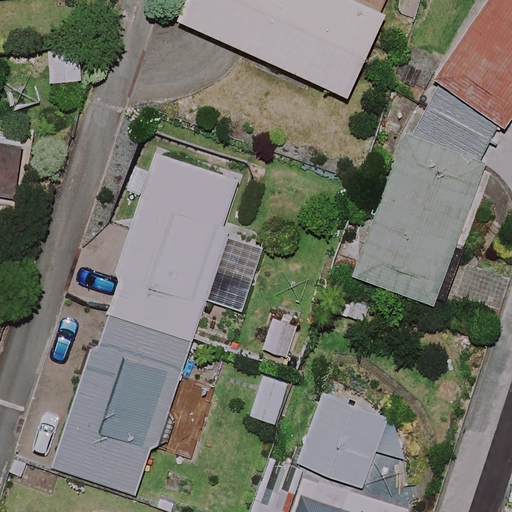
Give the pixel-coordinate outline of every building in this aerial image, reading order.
[(387,9),(366,0),(187,0),(181,16),(350,93),(387,9)] [(511,0),(489,0),(436,78),(446,85),(411,137),(406,134),(354,271),(435,302),(486,165),(471,159),(498,120),(505,125),(511,114),(511,0)] [(0,190),(18,192),(21,142),(0,140),(0,190)] [(109,306),(193,335),(246,182),(156,151),(114,276),(119,278),(109,306)] [(193,335),(109,306),(55,463),(139,492),(193,335)] [(298,323),(268,313),(258,346),(287,356),(298,323)] [(287,387),(252,377),(241,413),(277,423),(287,387)] [(391,420),(326,398),(304,463),(369,485),(391,420)] [(290,511),(304,470),(271,459),(254,511),(290,511)]
